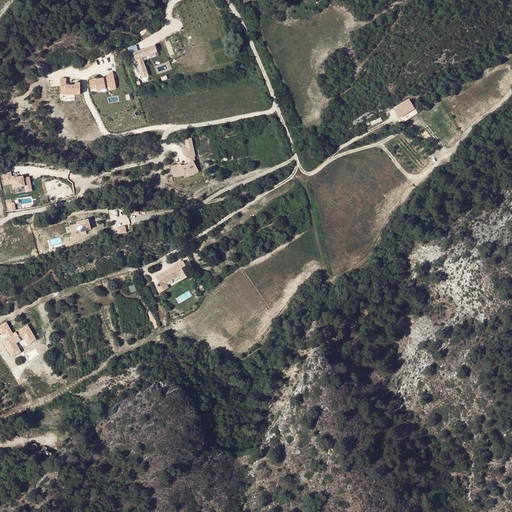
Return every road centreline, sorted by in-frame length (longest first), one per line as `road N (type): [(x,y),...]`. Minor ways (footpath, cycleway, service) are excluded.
road 1 (residential): [(277,107),(298,164),(289,178),(151,263),(0,317)]
road 2 (residential): [(277,107),(165,127),(158,157),(98,173),(75,200),(0,222)]
